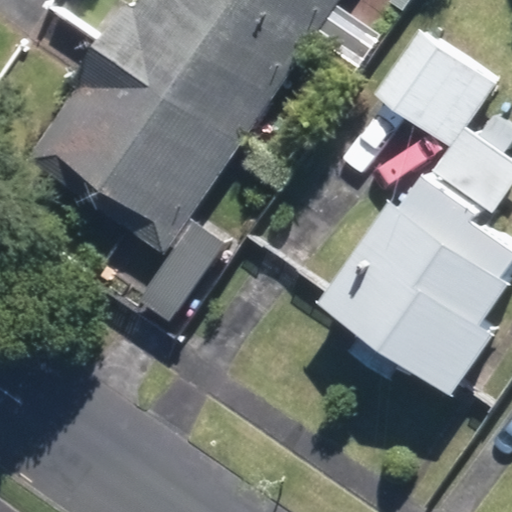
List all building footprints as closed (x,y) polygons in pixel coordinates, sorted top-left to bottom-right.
[(129,0),(111,27),(250,123),(317,25),(281,0),(129,0)] [(281,0),(317,25),(333,0),(281,0)] [(501,203),(511,188),(511,145),(474,120),(506,75),(426,20),(381,84),(456,136),(439,161),(438,159),(415,193),(404,185),(331,291),(377,321),(365,340),(403,366),(416,348),(464,382),(508,319),(496,310),(511,286),(511,226),(486,209),(493,197),(501,203)] [(172,235),(250,123),(111,27),(33,139),(172,235)] [(295,169),(261,146),(251,159),(285,183),(295,169)] [(202,211),(148,290),(181,313),(235,233),(202,211)]
